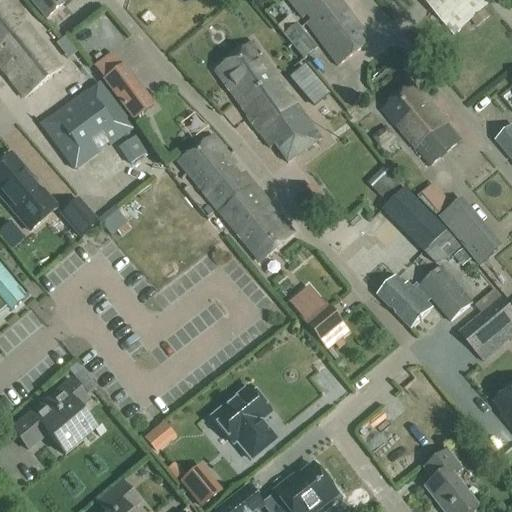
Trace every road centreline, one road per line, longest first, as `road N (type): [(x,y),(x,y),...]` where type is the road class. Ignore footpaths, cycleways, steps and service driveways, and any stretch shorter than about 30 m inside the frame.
road 1 (residential): [(105,0),(417,353)]
road 2 (residential): [(365,0),(511,172)]
